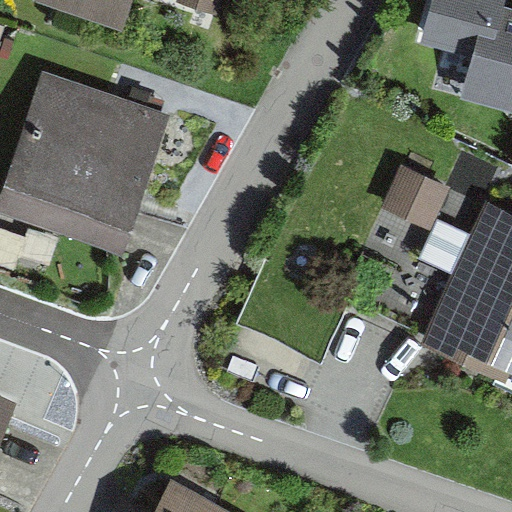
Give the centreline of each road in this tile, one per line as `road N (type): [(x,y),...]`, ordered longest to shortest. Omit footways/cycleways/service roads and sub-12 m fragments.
road 1 (residential): [(135,382),(347,0)]
road 2 (residential): [(135,382),(252,438),(472,511)]
road 3 (residential): [(0,314),(135,382)]
road 4 (residential): [(63,511),(135,382)]
